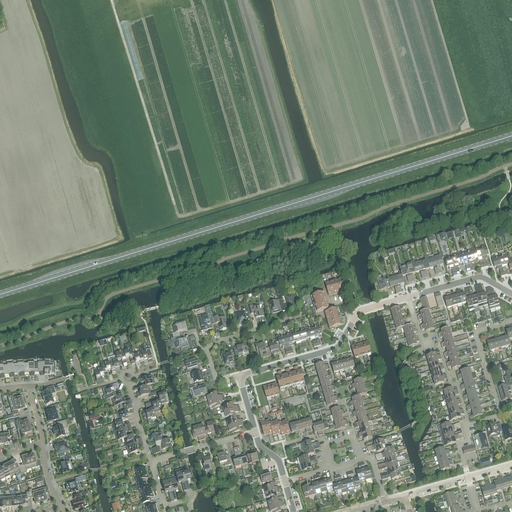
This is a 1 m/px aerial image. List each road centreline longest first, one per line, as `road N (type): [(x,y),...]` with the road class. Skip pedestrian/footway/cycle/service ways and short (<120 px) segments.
road 1 (secondary): [(511,135),(0,294)]
road 2 (residential): [(241,377),(338,346),(353,319)]
